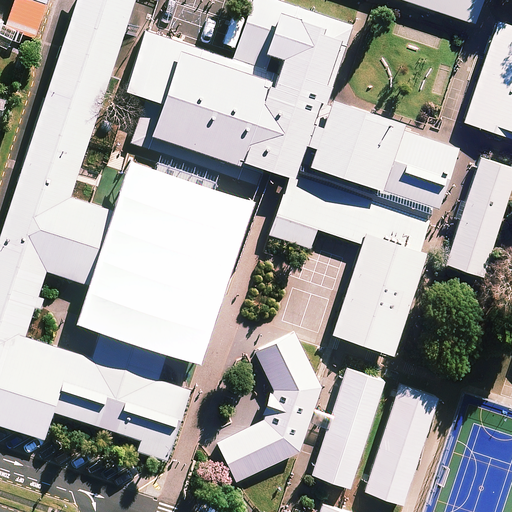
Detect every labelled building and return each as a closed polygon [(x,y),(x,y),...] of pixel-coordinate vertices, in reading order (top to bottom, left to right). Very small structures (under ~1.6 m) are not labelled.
[(132,431),(162,440),(182,377),(152,367),(164,331),(100,310),(91,338),(23,316),(42,256),(83,270),(105,201),(64,188),(124,0),(65,0),(0,204),(0,410),(42,424),(52,393),(136,420),(132,431)] [(46,0),(14,0),(6,25),(34,34),(46,0)] [(285,137),(435,187),(456,125),(326,81),(351,7),(329,0),(236,0),(224,36),(140,8),(118,75),(142,83),(130,119),(275,168),(285,137)] [(511,9),(495,3),(461,103),(511,120),(511,9)] [(511,155),(511,149),(475,137),(439,243),(478,256),(511,155)] [(432,201),(286,153),(264,218),(311,234),(317,218),(356,231),(327,318),(386,338),(432,201)] [(312,355),(289,309),(251,328),(274,374),(312,355)] [(378,365),(343,354),(312,446),(347,458),(378,365)] [(442,376),(399,362),(363,469),(406,484),(442,376)] [(277,436),(260,401),(215,424),(232,458),(277,436)] [(357,511),(362,496),(331,486),(322,511),(357,511)]
